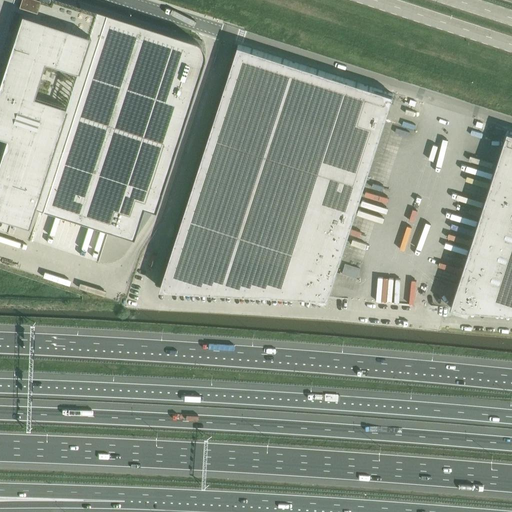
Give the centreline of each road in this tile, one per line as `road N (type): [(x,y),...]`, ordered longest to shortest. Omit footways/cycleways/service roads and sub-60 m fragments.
road 1 (motorway): [(511,380),(0,343)]
road 2 (motorway): [(511,443),(0,408)]
road 3 (motorway): [(0,447),(511,481)]
road 4 (motorway): [(511,419),(0,388)]
road 5 (motorway): [(122,496),(371,511)]
road 6 (secondary): [(371,0),(511,45)]
road 7 (motorway): [(0,502),(122,496)]
road 8 (motorway): [(0,494),(122,496)]
